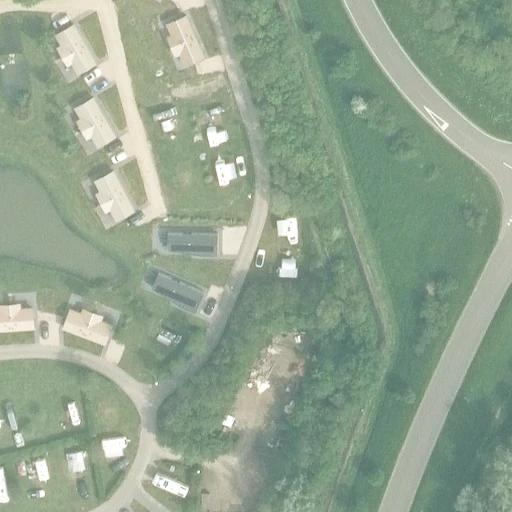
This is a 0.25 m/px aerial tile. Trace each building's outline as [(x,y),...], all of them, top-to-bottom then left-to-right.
[(185,65),(202,58),(184,17),(167,25),(172,36),(167,38),(175,55),(180,53),(185,65)] [(78,77),(96,67),(72,24),(52,36),(57,45),(53,47),(65,68),(71,64),(78,77)] [(98,150),(116,139),(92,97),(71,108),(77,118),(73,120),(84,140),(90,137),(98,150)] [(118,223),(136,212),(112,170),(92,181),(97,191),(93,193),(105,213),(111,210),(118,223)] [(216,233),(168,232),(167,253),(215,255),(216,233)] [(202,292),(158,273),(150,292),(193,311),(202,292)] [(0,329),(31,327),(30,309),(20,309),(19,305),(0,306),(0,329)] [(80,314),(69,310),(62,328),(103,343),(110,326),(99,322),(101,317),(82,310),(80,314)]
